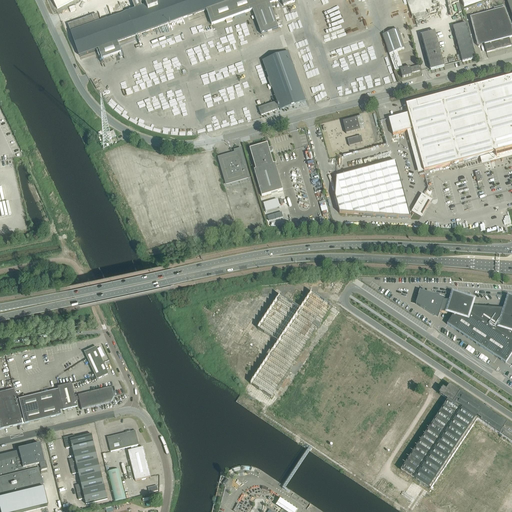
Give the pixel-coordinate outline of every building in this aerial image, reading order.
[(52,0),(57,9),(74,0),(52,0)] [(275,7),(273,3),(278,1),(277,0),(162,0),(156,2),(154,0),(153,0),(152,0),(145,0),(148,5),(142,7),(139,0),(132,0),(135,10),(99,23),(96,15),(68,25),(79,56),(98,49),(102,59),(121,52),(117,42),(206,10),(212,25),(252,10),(261,34),(278,28),(271,8),(275,7)] [(511,37),(511,27),(504,8),(470,18),(478,46),(484,45),(487,53),(495,50),(503,48),(511,46),(509,38),(511,37)] [(476,59),(466,23),(453,27),(462,62),(476,59)] [(389,54),(405,49),(398,30),(383,35),(389,54)] [(444,67),(435,32),(421,35),(431,71),(444,67)] [(306,101),(288,52),(262,61),(268,78),(267,79),(271,88),(272,88),(277,102),(272,103),(258,108),(261,116),(275,111),(279,109),(280,110),(306,101)] [(412,73),(420,71),(419,66),(410,68),(410,67),(403,69),(397,52),(389,54),(395,72),(400,71),(402,78),(412,75),(412,73)] [(511,76),(406,105),(408,114),(392,118),(389,119),(393,135),(407,131),(408,134),(414,133),(421,160),(417,161),(419,170),(423,169),(424,172),(480,157),(495,153),(496,158),(511,153),(511,76)] [(365,129),(362,117),(343,121),(346,134),(365,129)] [(113,131),(107,134),(109,139),(116,137),(113,131)] [(349,146),(365,142),(363,136),(348,140),(349,146)] [(283,190),(276,165),(275,165),(275,164),(273,164),(270,154),(273,151),(273,150),(273,149),(272,148),(271,148),(269,149),(267,143),(250,149),(256,170),(254,170),(262,197),(283,190)] [(247,178),(239,150),(236,151),(237,152),(218,158),(226,185),(247,178)] [(394,163),(336,179),(334,197),(340,215),(410,218),(394,163)] [(431,200),(421,195),(411,213),(421,218),(425,212),(431,200)] [(270,201),(262,203),(265,215),(274,213),(270,201)] [(418,296),(416,304),(434,316),(435,311),(440,312),(440,310),(447,312),(454,314),(447,325),(506,364),(511,353),(511,300),(509,300),(506,309),(472,306),(474,300),(453,293),(450,301),(443,300),(444,298),(420,291),(418,296)] [(278,342),(250,383),(272,398),(332,307),(332,306),(311,293),(300,309),(280,295),(257,329),(278,342)] [(109,374),(96,347),(84,353),(97,380),(109,374)] [(77,407),(75,401),(77,400),(76,397),(74,397),(71,383),(57,387),(57,390),(16,400),(21,420),(23,419),(24,424),(61,415),(60,411),(77,407)] [(477,420),(511,443),(511,427),(450,386),(446,391),(443,389),(439,394),(448,400),(401,470),(413,479),(430,490),(477,420)] [(110,403),(114,397),(114,396),(112,389),(112,387),(77,395),(78,397),(76,397),(77,400),(79,400),(81,410),(82,410),(110,403)] [(21,420),(16,400),(14,390),(0,393),(0,429),(22,425),(21,420)] [(139,445),(135,431),(107,438),(110,452),(138,445),(139,445)] [(94,445),(93,443),(92,435),(75,439),(74,435),(64,438),(66,449),(72,448),(73,453),(95,448),(94,445)] [(0,511),(0,499),(43,488),(38,469),(40,469),(41,472),(47,470),(45,463),(44,463),(39,444),(18,449),(18,451),(0,455),(0,511)] [(98,461),(95,448),(73,453),(75,459),(69,460),(70,467),(98,461)] [(151,477),(143,448),(128,452),(135,481),(151,477)] [(101,474),(98,461),(70,467),(72,475),(78,473),(79,479),(101,474)] [(118,470),(108,472),(115,501),(126,499),(118,470)] [(104,486),(101,474),(79,479),(81,484),(75,486),(77,493),(104,486)] [(107,499),(105,490),(104,486),(77,493),(79,500),(84,499),(86,505),(107,499)] [(298,511),(281,500),(276,507),(283,511),(298,511)]
